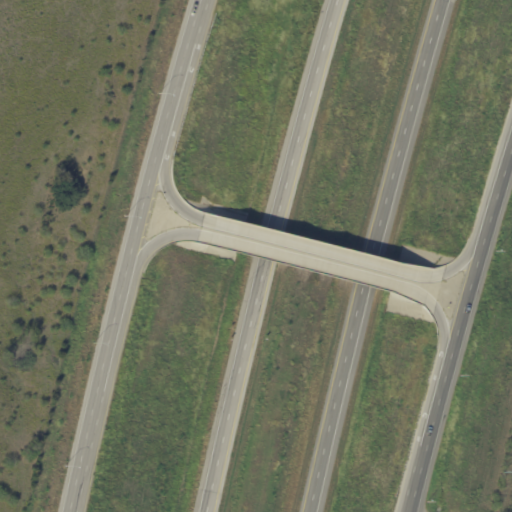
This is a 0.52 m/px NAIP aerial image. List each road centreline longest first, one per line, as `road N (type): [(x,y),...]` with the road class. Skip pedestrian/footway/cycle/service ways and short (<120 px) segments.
road 1 (motorway): [(306,511),(364,275),(453,0)]
road 2 (motorway): [(343,0),(263,248),(199,511)]
road 3 (secondary): [(193,0),(70,511)]
road 4 (secondary): [(407,511),(511,151)]
road 5 (secondary): [(199,220),(417,275)]
road 6 (secondary): [(412,291),(197,235)]
